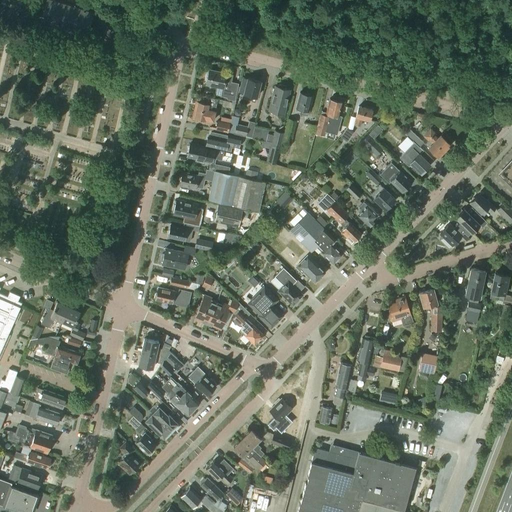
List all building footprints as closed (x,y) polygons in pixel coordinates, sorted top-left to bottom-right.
[(51,0),(46,0),(39,24),(85,37),(93,13),(51,0)] [(207,76),(206,83),(222,87),(221,95),(227,97),(227,99),(234,100),(237,86),(230,85),(232,75),(226,74),(226,73),(209,69),(209,71),(207,72),(206,75),(207,76)] [(242,78),(239,92),(244,93),(244,94),(252,96),(251,102),(255,103),(256,97),(260,81),(248,78),(247,79),(242,78)] [(275,86),(269,111),(283,114),(290,90),(287,89),(288,87),(286,86),(280,84),(278,85),(278,86),(275,86)] [(300,93),(295,110),(300,111),(299,114),(307,116),(312,96),(310,95),(310,94),(307,93),(306,94),(300,93)] [(194,109),(192,119),(211,124),(212,118),(216,98),(199,95),(198,102),(196,110),(194,109)] [(317,126),(315,133),(324,136),(325,131),(337,134),(341,117),(339,116),(342,102),(329,99),(326,113),(329,114),(329,116),(320,114),(317,126)] [(223,104),(222,106),(234,108),(235,102),(224,100),(223,104)] [(356,117),(354,125),(360,126),(362,119),(369,121),(372,110),(358,106),(355,117),(356,117)] [(217,121),(215,130),(228,132),(231,119),(220,117),(219,121),(217,121)] [(288,119),(282,142),(290,144),(296,121),(288,119)] [(236,125),(234,133),(252,137),(255,123),(249,122),(248,127),(236,125)] [(347,127),(341,136),(347,140),(353,131),(347,127)] [(428,140),(424,144),(437,156),(449,144),(440,135),(437,138),(434,135),(435,133),(430,128),(423,136),(428,140)] [(373,129),(369,133),(374,138),(378,134),(373,129)] [(409,129),(405,134),(419,147),(423,142),(409,129)] [(268,133),(266,141),(272,142),(280,144),(283,133),(275,131),(274,135),(268,133)] [(239,139),(211,132),(210,137),(208,137),(206,145),(230,150),(231,145),(238,147),(239,139)] [(368,133),(360,140),(375,155),(383,148),(368,133)] [(275,163),(280,144),(272,142),(268,161),(275,163)] [(423,151),(414,142),(399,157),(408,166),(411,164),(421,173),(430,164),(420,154),(423,151)] [(205,147),(206,147),(190,143),(189,145),(188,146),(187,149),(188,150),(187,156),(196,158),(195,160),(202,162),(202,161),(210,163),(211,157),(211,158),(213,149),(205,147)] [(237,171),(240,154),(231,153),(229,170),(237,171)] [(511,160),(498,174),(511,187),(511,160)] [(390,163),(379,175),(389,183),(390,181),(402,192),(403,190),(404,191),(406,189),(406,187),(411,182),(390,163)] [(370,169),(366,174),(376,184),(381,179),(370,169)] [(182,172),(179,185),(195,189),(196,187),(202,189),(204,180),(212,182),(208,200),(231,205),(258,212),(265,182),(238,176),(238,177),(206,170),(205,174),(198,172),(198,176),(182,172)] [(257,173),(246,170),(244,178),(256,180),(257,173)] [(350,184),(345,189),(356,200),(361,194),(350,184)] [(379,184),(370,194),(386,210),(387,208),(388,209),(391,206),(390,205),(395,200),(379,184)] [(326,194),(316,204),(324,212),(326,210),(344,227),(342,230),(343,231),(341,233),(347,238),(349,236),(354,241),(355,240),(357,239),(359,237),(359,235),(360,234),(348,222),(348,223),(344,219),(348,214),(326,194)] [(471,202),(470,203),(481,214),(486,208),(491,213),(495,208),(486,199),(485,200),(478,194),(475,198),(473,198),(470,200),(471,202)] [(176,200),(173,213),(184,216),(182,222),(199,226),(203,209),(196,208),(197,205),(176,200)] [(361,210),(357,215),(369,226),(370,225),(371,225),(373,223),(373,221),(375,220),(374,219),(377,215),(366,205),(363,202),(358,207),(361,210)] [(503,203),(496,210),(509,223),(511,219),(511,211),(508,208),(503,203)] [(218,205),(214,221),(245,228),(248,212),(218,205)] [(267,209),(261,215),(269,223),(275,217),(267,209)] [(457,216),(455,218),(457,220),(470,233),(479,224),(480,225),(482,227),(487,222),(477,212),(472,217),(467,211),(464,209),(463,211),(462,210),(457,215),(457,216)] [(307,212),(289,230),(310,252),(319,243),(324,248),(321,252),(333,263),(334,262),(336,261),(337,260),(338,258),(342,254),(332,244),(335,240),(307,212)] [(448,223),(439,232),(440,233),(440,235),(439,239),(448,248),(451,244),(453,243),(460,236),(460,235),(465,240),(471,234),(470,233),(457,220),(451,225),(448,223)] [(171,225),(168,236),(189,241),(192,230),(198,232),(199,226),(184,223),(183,228),(171,225)] [(497,228),(492,232),(496,237),(501,233),(497,228)] [(195,238),(193,247),(210,251),(212,241),(195,238)] [(292,241),(286,247),(302,261),(303,260),(304,261),(297,268),(302,272),(303,271),(315,282),(316,280),(318,280),(319,278),(319,277),(324,272),(292,241)] [(161,254),(160,260),(161,261),(162,262),(162,264),(184,269),(187,255),(193,256),(195,249),(185,246),(183,252),(165,248),(164,254),(163,254),(161,254)] [(228,251),(220,259),(227,266),(235,258),(228,251)] [(355,270),(363,267),(360,259),(352,263),(355,270)] [(94,264),(91,275),(98,276),(100,265),(94,264)] [(163,268),(162,274),(172,277),(173,270),(163,268)] [(284,268),(275,278),(283,285),(278,290),(292,304),(294,303),(295,304),(299,300),(298,299),(302,295),(292,285),(296,280),(284,268)] [(471,268),(465,295),(470,296),(469,302),(468,302),(465,316),(480,319),(481,313),(479,312),(481,304),(478,303),(484,271),(471,268)] [(494,273),(489,297),(496,299),(495,302),(504,304),(501,318),(507,319),(511,305),(510,305),(511,297),(511,296),(504,295),(508,276),(494,273)] [(196,274),(194,282),(201,284),(202,275),(196,274)] [(207,276),(202,286),(208,288),(212,278),(207,276)] [(253,283),(259,288),(264,283),(258,277),(253,283)] [(171,278),(170,284),(193,289),(195,283),(171,278)] [(264,286),(248,303),(259,314),(258,315),(270,327),(271,326),(273,326),(276,323),(276,321),(282,315),(272,305),(277,299),(264,286)] [(0,351),(22,303),(18,301),(20,296),(9,291),(7,296),(0,293),(0,287),(0,351)] [(155,293),(154,298),(155,298),(155,300),(172,303),(172,302),(177,303),(177,305),(187,307),(191,292),(180,290),(180,293),(174,292),(174,291),(158,288),(157,293),(155,293)] [(433,288),(419,292),(424,313),(425,313),(424,311),(431,309),(431,331),(441,331),(442,307),(437,307),(436,303),(437,303),(433,288)] [(204,295),(194,317),(207,323),(216,302),(210,299),(211,298),(204,295)] [(46,297),(42,305),(44,306),(48,308),(52,300),(48,298),(46,297)] [(389,313),(388,315),(390,320),(391,321),(401,318),(403,325),(412,322),(404,297),(398,299),(398,301),(388,304),(391,312),(389,313)] [(230,306),(228,311),(233,313),(238,303),(232,300),(229,306),(230,306)] [(49,308),(41,324),(48,327),(55,318),(62,321),(68,306),(57,301),(53,310),(49,308)] [(216,302),(207,323),(220,328),(228,311),(230,306),(229,306),(223,303),(222,305),(216,302)] [(235,314),(233,317),(243,327),(240,330),(244,333),(243,334),(254,345),(258,340),(260,340),(262,339),(262,337),(263,335),(248,321),(244,317),(248,313),(238,303),(234,313),(235,314)] [(68,306),(62,321),(73,326),(69,334),(83,340),(85,334),(77,330),(80,324),(75,322),(80,311),(68,306)] [(29,339),(27,347),(33,349),(35,342),(41,344),(46,346),(45,349),(44,352),(54,356),(52,363),(60,366),(68,368),(70,362),(76,364),(80,353),(58,346),(59,341),(46,336),(44,337),(37,338),(30,339),(29,339)] [(144,338),(141,351),(165,357),(168,350),(163,347),(162,348),(157,347),(158,341),(144,338)] [(362,338),(357,360),(361,361),(359,371),(358,373),(366,374),(372,376),(374,367),(368,366),(371,353),(373,345),(374,340),(362,338)] [(373,355),(371,365),(403,373),(407,357),(400,356),(400,357),(394,356),(395,352),(383,349),(380,349),(378,356),(373,355)] [(168,350),(165,357),(163,360),(165,362),(173,369),(176,372),(184,365),(168,350)] [(141,351),(138,364),(152,367),(154,362),(161,363),(163,360),(165,357),(141,351)] [(422,352),(418,371),(433,374),(437,356),(422,352)] [(165,362),(161,367),(168,374),(173,369),(165,362)] [(335,386),(333,395),(344,397),(351,365),(340,363),(335,386)] [(0,388),(10,392),(17,371),(9,368),(4,380),(1,379),(0,382),(0,388)] [(196,375),(191,380),(194,383),(194,384),(200,389),(201,389),(206,394),(215,386),(214,385),(216,384),(210,378),(209,380),(199,370),(195,374),(196,375)] [(16,376),(10,392),(19,395),(24,379),(16,376)] [(169,378),(165,382),(193,409),(199,402),(181,385),(179,387),(169,378)] [(349,379),(347,390),(354,392),(356,380),(349,379)] [(139,380),(132,387),(142,397),(149,390),(139,380)] [(169,398),(186,415),(193,409),(165,382),(161,386),(159,384),(153,390),(161,398),(167,392),(171,396),(169,398)] [(19,396),(10,392),(0,388),(0,408),(0,409),(5,397),(16,402),(19,396)] [(38,388),(34,398),(40,400),(62,407),(65,397),(43,389),(43,390),(38,388)] [(424,397),(415,400),(418,407),(427,403),(424,397)] [(274,417),(267,425),(273,430),(275,428),(280,433),(292,421),(285,415),(292,409),(289,405),(290,404),(285,399),(284,401),(281,398),(279,399),(278,398),(273,403),(274,404),(268,411),(274,417)] [(34,402),(29,416),(56,424),(60,414),(44,409),(40,408),(41,404),(34,402)] [(154,405),(149,410),(152,413),(171,431),(178,424),(167,413),(166,414),(158,407),(157,408),(154,405)] [(133,406),(128,410),(130,413),(133,415),(137,419),(139,421),(141,418),(138,415),(141,413),(139,412),(133,406)] [(321,406),(318,421),(329,423),(332,408),(321,406)] [(152,413),(145,420),(164,439),(171,431),(152,413)] [(133,415),(127,421),(135,428),(135,429),(139,433),(145,427),(141,423),(139,421),(137,419),(133,415)] [(10,430),(7,439),(47,453),(53,435),(36,429),(36,430),(31,428),(31,431),(25,429),(26,427),(18,424),(15,432),(10,430)] [(58,426),(57,430),(71,435),(73,430),(58,426)] [(251,429),(242,438),(260,456),(263,453),(259,448),(260,447),(256,442),(260,438),(251,429)] [(144,432),(135,442),(147,454),(148,453),(149,454),(153,450),(151,449),(155,445),(150,440),(151,439),(144,432)] [(273,435),(270,442),(286,449),(289,441),(273,435)] [(242,438),(233,447),(242,456),(244,454),(258,468),(266,461),(260,456),(242,438)] [(125,453),(118,461),(120,463),(120,465),(123,468),(124,467),(130,473),(140,464),(129,453),(133,449),(125,442),(120,447),(125,453)] [(401,511),(402,508),(404,509),(415,466),(400,462),(400,463),(394,461),(394,460),(358,450),(356,457),(314,446),(307,475),(308,476),(306,481),(305,481),(296,511),(401,511)] [(16,451),(14,457),(47,468),(48,466),(50,466),(51,462),(49,460),(50,458),(30,451),(29,456),(16,451)] [(240,458),(236,463),(249,473),(253,468),(240,458)] [(214,460),(205,468),(216,480),(219,477),(227,484),(232,478),(214,460)] [(13,465),(8,480),(36,490),(41,475),(13,465)] [(0,502),(10,506),(11,504),(16,505),(33,511),(39,496),(22,490),(23,488),(19,486),(18,488),(10,485),(12,482),(0,477),(0,502)] [(201,482),(200,484),(208,492),(205,495),(214,504),(222,509),(226,505),(219,500),(222,497),(220,496),(223,492),(206,477),(205,478),(204,478),(203,478),(201,480),(201,482)] [(110,482),(103,492),(112,497),(118,487),(110,482)] [(188,487),(180,495),(192,507),(200,499),(212,511),(222,511),(224,510),(222,509),(214,504),(205,495),(204,495),(201,499),(188,487)] [(231,487),(225,494),(236,504),(242,498),(231,487)]
